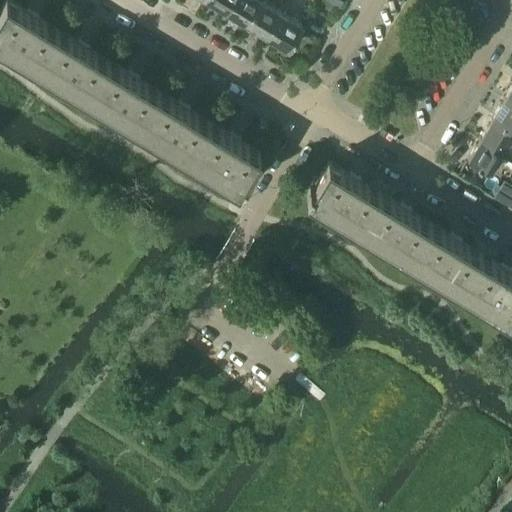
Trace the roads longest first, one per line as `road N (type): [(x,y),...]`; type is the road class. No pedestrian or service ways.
road 1 (residential): [(116,0),(312,111)]
road 2 (residential): [(413,167),(511,0)]
road 3 (unclassified): [(223,263),(312,111)]
road 4 (residential): [(373,0),(312,111)]
road 5 (residential): [(413,167),(511,236)]
